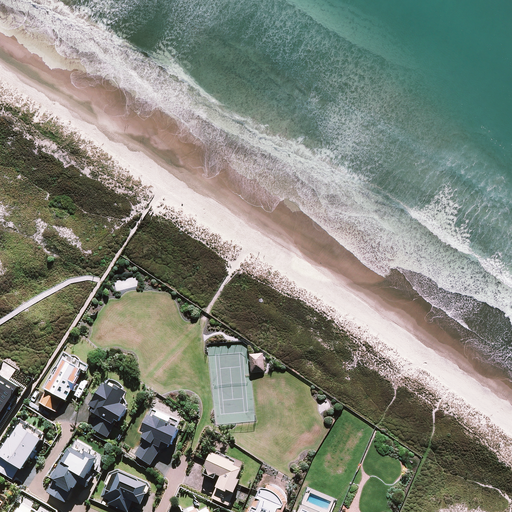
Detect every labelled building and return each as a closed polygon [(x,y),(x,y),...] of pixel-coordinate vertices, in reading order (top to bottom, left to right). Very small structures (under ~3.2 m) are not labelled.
[(71,355),(64,351),(44,387),(47,389),(40,402),(56,411),(64,397),(67,399),(72,389),(78,392),(81,386),(75,383),(83,369),(87,372),(90,365),(86,363),(83,361),(82,360),(81,359),(81,358),(80,357),(79,356),(78,355),(77,355),(76,355),(75,354),(74,354),(73,354),(72,355),(71,355)] [(94,400),(92,399),(90,403),(92,404),(94,405),(91,410),(100,415),(92,427),(107,436),(118,418),(121,420),(129,406),(129,405),(129,404),(129,403),(129,402),(129,401),(128,401),(128,400),(128,399),(127,399),(127,398),(126,397),(125,397),(125,396),(128,391),(125,389),(125,387),(124,386),(124,385),(123,384),(122,383),(121,382),(120,381),(119,380),(117,379),(116,379),(114,379),(113,379),(112,379),(110,379),(109,379),(106,383),(105,382),(94,400)] [(179,423),(181,420),(154,407),(154,409),(142,430),(145,432),(143,436),(145,437),(135,455),(152,464),(165,440),(171,444),(182,424),(179,423)] [(37,430),(20,420),(0,452),(0,471),(16,481),(23,470),(26,472),(51,433),(39,426),(37,430)] [(94,476),(88,473),(97,457),(93,455),(92,450),(79,443),(74,444),(72,445),(48,489),(66,500),(75,484),(76,485),(79,481),(88,486),(94,476)] [(213,451),(207,464),(208,465),(205,472),(216,477),(217,473),(222,475),(212,497),(229,505),(240,478),(238,477),(243,467),(235,463),(236,461),(213,451)] [(151,486),(151,483),(150,482),(120,469),(111,471),(106,483),(108,484),(102,496),(111,500),(109,503),(128,511),(134,499),(142,502),(146,493),(148,494),(151,486)] [(269,484),(269,483),(267,488),(262,486),(253,506),(251,505),(247,511),(283,511),(289,498),(287,497),(287,495),(286,494),(286,492),(285,491),(284,489),(283,488),(281,487),(280,486),(279,485),(277,485),(276,484),(274,484),(272,484),(271,483),(269,484)] [(0,486),(0,511),(5,511),(7,510),(3,508),(9,498),(0,493),(0,486)] [(35,508),(24,501),(17,511),(35,511),(33,511),(35,508)]
